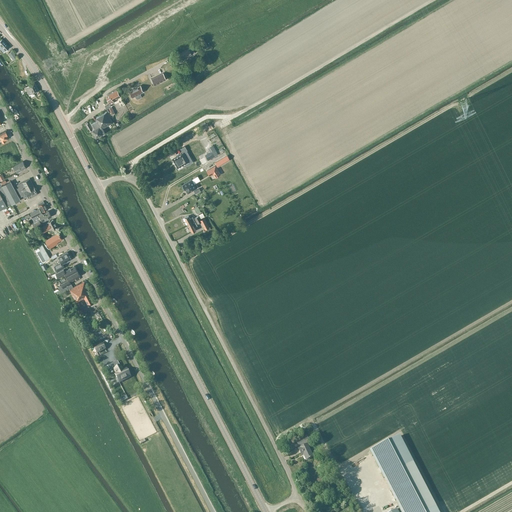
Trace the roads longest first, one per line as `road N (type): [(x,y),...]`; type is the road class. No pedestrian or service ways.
road 1 (unclassified): [(213,511),(0,104)]
road 2 (unclassified): [(298,496),(141,189),(128,178),(97,188)]
road 3 (tertiary): [(265,511),(97,188)]
road 4 (tertiary): [(66,129),(0,27)]
